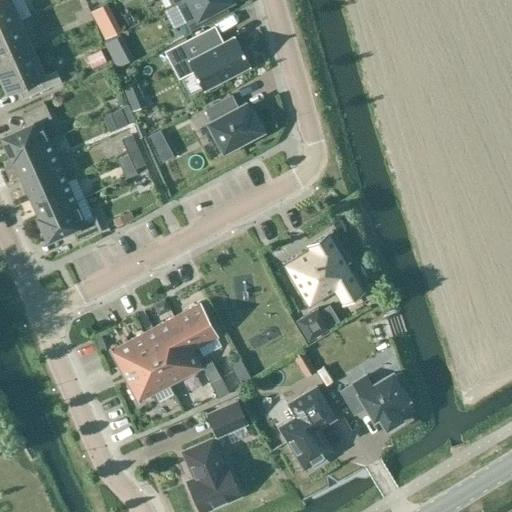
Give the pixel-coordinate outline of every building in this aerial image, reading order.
[(10,0),(0,0),(0,27),(19,19),(10,0)] [(228,0),(187,0),(195,13),(184,19),(189,30),(215,16),(211,9),(228,0)] [(0,27),(0,61),(31,47),(19,19),(0,27)] [(207,29),(165,51),(179,77),(192,70),(203,89),(250,65),(234,36),(223,41),(215,45),(207,29)] [(76,64),(92,60),(89,46),(73,49),(76,64)] [(44,75),(31,47),(0,61),(0,76),(7,92),(44,75)] [(56,70),(17,87),(22,99),(61,82),(56,70)] [(132,82),(123,86),(127,95),(136,91),(132,82)] [(231,95),(205,109),(212,121),(209,122),(223,149),(243,138),(245,141),(258,135),(256,131),(260,129),(251,112),(248,113),(244,104),(237,107),(231,95)] [(27,126),(2,137),(11,158),(14,157),(48,141),(39,122),(50,117),(44,103),(21,114),(27,126)] [(127,123),(120,109),(110,113),(116,128),(127,123)] [(138,149),(131,134),(121,139),(128,153),(138,149)] [(48,141),(14,157),(22,176),(56,161),(48,141)] [(144,163),(138,149),(128,153),(134,168),(144,163)] [(56,161),(22,176),(31,197),(65,181),(56,161)] [(65,181),(31,197),(40,216),(74,201),(65,181)] [(40,216),(38,217),(47,238),(72,227),(77,239),(100,229),(94,216),(83,221),(74,201),(40,216)] [(309,249),(284,264),(308,305),(334,290),(342,304),(363,291),(346,264),(350,261),(331,231),(307,245),(309,249)] [(202,367),(192,349),(217,336),(199,302),(110,350),(110,348),(109,349),(137,402),(138,402),(138,401),(202,367)] [(317,308),(296,320),(308,340),(311,338),(329,327),(331,326),(339,321),(329,305),(319,311),(317,308)] [(305,378),(316,371),(303,350),(292,356),(305,378)] [(357,373),(377,362),(372,354),(352,365),(357,373)] [(243,365),(239,357),(229,363),(233,370),(243,365)] [(243,365),(233,370),(236,378),(247,372),(243,365)] [(247,372),(236,378),(240,385),(251,379),(247,372)] [(366,375),(340,391),(354,413),(366,405),(373,417),(378,414),(386,426),(399,418),(397,416),(412,407),(404,394),(411,389),(401,372),(393,376),(391,373),(372,385),(366,375)] [(224,384),(220,377),(209,383),(213,390),(224,384)] [(224,384),(213,390),(217,398),(228,392),(224,384)] [(331,451),(317,427),(334,417),(316,386),(288,403),(296,416),(280,426),(304,467),(311,463),(314,466),(326,459),(324,456),(331,451)] [(236,401),(207,414),(217,436),(246,423),(236,401)] [(211,438),(182,451),(193,477),(186,480),(200,511),(240,495),(226,463),(223,464),(211,438)]
